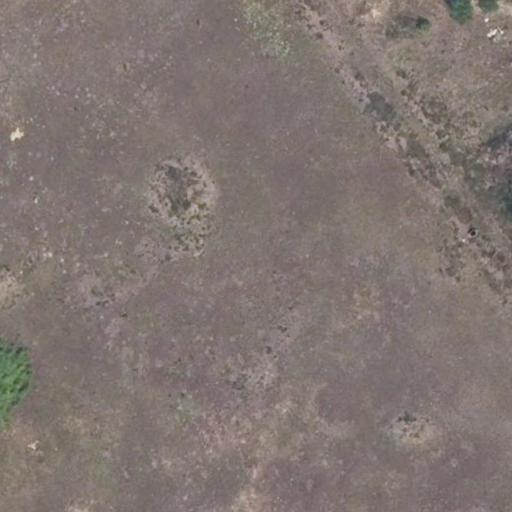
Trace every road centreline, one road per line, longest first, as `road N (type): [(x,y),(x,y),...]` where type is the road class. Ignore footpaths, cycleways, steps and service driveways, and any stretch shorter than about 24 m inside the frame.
road 1 (track): [(511,262),(319,0)]
road 2 (track): [(511,37),(355,50)]
